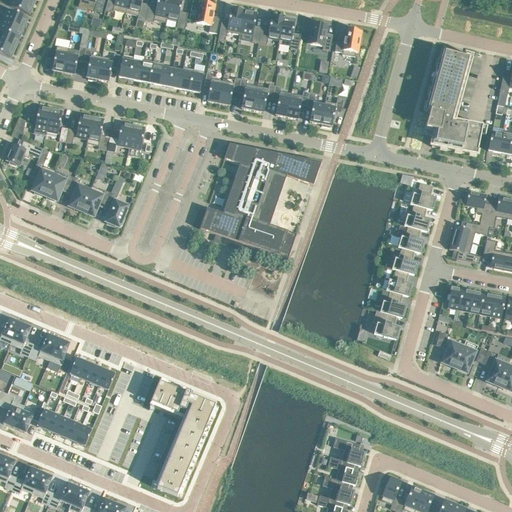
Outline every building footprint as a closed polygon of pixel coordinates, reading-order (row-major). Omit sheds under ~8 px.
[(21,0),(13,0),(10,8),(28,15),(30,10),(31,11),(34,5),(21,0)] [(83,0),(83,2),(96,5),(94,12),(101,14),(105,0),(83,0)] [(108,0),(105,11),(112,13),(113,11),(125,14),(128,0),(108,0)] [(138,17),(137,20),(144,21),(148,8),(141,6),(142,0),(128,0),(125,14),(138,17)] [(165,24),(166,19),(170,0),(158,0),(156,10),(148,8),(148,6),(148,8),(144,21),(153,23),(154,21),(165,24)] [(188,14),(187,17),(179,15),(182,0),(170,0),(166,19),(178,21),(176,28),(185,30),(188,15),(188,14)] [(199,10),(198,10),(197,17),(196,24),(210,27),(209,33),(216,35),(219,21),(211,20),(214,5),(212,5),(212,3),(203,1),(203,3),(200,3),(199,10)] [(225,41),(226,34),(239,36),(240,34),(244,11),(242,11),(242,9),(234,8),(234,9),(231,9),(228,25),(221,23),(222,21),(218,40),(225,41)] [(9,10),(5,21),(24,29),(26,23),(24,23),(26,18),(9,10)] [(251,43),(258,44),(261,31),(254,30),(257,14),(244,12),(245,11),(244,11),(240,34),(253,36),(251,43)] [(268,32),(261,31),(258,44),(266,46),(267,39),(279,41),(283,19),(271,17),(268,32)] [(290,48),(290,50),(298,52),(301,35),(300,35),(300,38),(292,37),(295,21),(283,19),(279,41),(278,45),(290,48)] [(21,34),(24,29),(5,21),(1,31),(18,38),(20,33),(21,34)] [(313,24),(309,45),(323,47),(322,51),(330,52),(332,38),(325,37),(326,30),(322,29),(323,25),(321,25),(321,23),(314,22),(313,24)] [(81,28),(69,25),(68,31),(79,34),(81,28)] [(81,28),(79,34),(83,34),(80,48),(86,49),(89,35),(90,30),(81,28)] [(342,54),(342,56),(355,58),(355,53),(357,53),(358,47),(359,47),(360,40),(359,40),(361,32),(349,30),(347,41),(337,39),(335,53),(342,54)] [(0,31),(0,42),(15,49),(17,43),(16,43),(18,38),(1,31),(0,31)] [(0,54),(9,58),(11,53),(13,54),(15,49),(0,42),(0,54)] [(62,76),(62,74),(63,74),(67,55),(68,49),(57,47),(52,72),(54,72),(54,74),(62,76)] [(83,63),(86,49),(80,48),(78,57),(67,55),(63,74),(74,76),(77,62),(83,63)] [(96,83),(97,81),(102,58),(91,56),(92,50),(86,49),(83,63),(89,64),(86,79),(88,79),(88,81),(96,83)] [(468,61),(440,53),(424,112),(430,114),(425,130),(434,132),(431,147),(476,156),(482,131),(451,125),(468,61)] [(117,70),(120,56),(114,55),(113,60),(102,58),(97,81),(109,83),(112,68),(117,70)] [(133,59),(123,57),(119,78),(129,80),(133,62),(133,59)] [(143,64),(133,62),(129,80),(139,82),(143,64)] [(163,65),(153,63),(153,66),(149,84),(159,86),(163,68),(163,65)] [(153,66),(143,64),(139,82),(149,84),(153,66)] [(173,70),(163,68),(159,86),(169,88),(173,70)] [(193,71),(183,69),(183,72),(179,90),(189,92),(193,71)] [(183,72),(173,70),(169,88),(179,90),(183,72)] [(204,73),(193,71),(189,92),(200,94),(204,73)] [(511,88),(511,72),(510,82),(502,80),(499,93),(507,95),(509,88),(511,88)] [(218,105),(223,83),(212,81),(213,74),(207,73),(204,87),(210,88),(207,103),(218,105)] [(223,83),(218,105),(229,107),(232,92),(238,94),(241,80),(235,79),(234,85),(223,83)] [(252,112),(256,93),(245,91),(247,81),(241,80),(238,94),(244,95),(241,109),(252,112)] [(267,99),(272,100),(275,87),(269,86),(267,95),(256,93),(252,112),(264,114),(267,99)] [(281,88),(275,87),(272,100),(278,102),(275,116),(287,118),(290,100),(279,98),(281,88)] [(301,102),(290,100),(287,118),(298,121),(301,106),(307,107),(309,94),(303,92),(301,102)] [(315,95),(309,94),(307,107),(312,108),(309,123),(321,125),(324,107),(313,105),(315,95)] [(330,129),(330,127),(332,128),(335,113),(341,114),(343,100),(337,99),(336,105),(325,103),(324,107),(321,125),(321,128),(330,129)] [(32,115),(29,128),(35,130),(46,132),(51,110),(39,108),(37,116),(32,115)] [(51,110),(46,132),(58,134),(62,113),(51,110)] [(501,120),(502,112),(496,110),(494,119),(501,120)] [(87,140),(91,118),(80,116),(76,138),(87,140)] [(92,119),(91,118),(87,140),(86,145),(98,147),(104,121),(100,120),(100,119),(93,117),(92,119)] [(118,146),(129,148),(133,127),(121,124),(118,140),(117,146),(118,146)] [(133,127),(129,148),(140,151),(145,129),(133,127)] [(17,129),(13,138),(19,140),(22,141),(24,131),(17,129)] [(62,129),(59,142),(65,144),(68,130),(62,129)] [(68,130),(65,144),(72,145),(75,131),(68,130)] [(502,135),(498,153),(508,155),(511,137),(511,136),(511,133),(502,132),(502,135)] [(488,151),(498,153),(502,135),(491,133),(488,151)] [(108,145),(107,152),(116,154),(118,146),(117,146),(118,140),(114,139),(109,138),(108,145)] [(38,160),(42,150),(23,142),(20,148),(14,145),(7,162),(9,163),(8,165),(15,168),(16,166),(18,167),(22,157),(28,159),(30,156),(38,160)] [(200,230),(288,261),(296,236),(269,227),(286,178),(313,187),(321,164),(286,157),(253,151),(229,146),(224,160),(239,166),(223,215),(207,210),(200,230)] [(50,147),(46,159),(53,161),(58,149),(50,147)] [(43,166),(37,164),(30,179),(31,179),(32,176),(38,179),(32,192),(34,193),(34,195),(42,198),(43,196),(44,197),(55,172),(43,167),(43,166)] [(55,172),(44,197),(46,198),(45,200),(54,203),(55,201),(57,202),(62,189),(68,191),(74,179),(68,176),(55,171),(55,172)] [(400,184),(410,186),(412,178),(402,176),(400,184)] [(74,179),(68,191),(75,194),(69,207),(81,212),(92,188),(91,187),(89,192),(78,187),(80,181),(74,179)] [(413,206),(426,210),(432,212),(435,201),(429,199),(432,188),(420,184),(416,196),(413,194),(410,205),(413,206)] [(104,192),(92,188),(81,212),(93,217),(99,204),(105,207),(111,194),(104,191),(104,192)] [(117,197),(111,194),(105,207),(111,209),(106,223),(107,223),(106,225),(114,229),(115,227),(119,228),(119,226),(121,227),(124,220),(122,219),(127,207),(115,202),(117,197)] [(479,227),(486,228),(491,205),(484,204),(486,197),(468,194),(466,205),(476,207),(475,214),(481,215),(479,226),(479,227)] [(497,206),(491,205),(486,228),(489,229),(493,230),(496,218),(506,220),(510,202),(498,200),(497,206)] [(423,221),(426,210),(413,206),(410,217),(407,216),(404,227),(407,228),(420,232),(426,233),(429,222),(423,221)] [(489,229),(486,228),(479,227),(479,226),(466,223),(464,229),(457,228),(454,239),(472,244),(475,234),(487,237),(489,229)] [(417,242),(420,232),(407,228),(404,239),(401,238),(398,249),(401,250),(414,253),(420,255),(423,244),(417,242)] [(469,254),(472,244),(454,239),(451,251),(458,253),(455,260),(479,265),(480,258),(469,254)] [(503,270),(506,254),(494,251),(496,242),(486,240),(482,261),(491,262),(490,267),(503,270)] [(395,271),(408,275),(414,276),(417,265),(411,264),(414,253),(401,250),(398,260),(395,259),(392,270),(395,271)] [(511,254),(506,254),(503,270),(511,271),(511,254)] [(386,292),(389,293),(402,296),(408,298),(411,287),(405,285),(408,275),(395,271),(392,282),(389,281),(386,292)] [(265,287),(277,289),(279,277),(267,276),(265,287)] [(194,293),(198,283),(183,278),(179,288),(194,293)] [(458,310),(462,291),(457,290),(457,289),(452,288),(451,289),(447,307),(458,310)] [(469,312),(473,292),(467,291),(467,292),(462,291),(458,310),(469,312)] [(480,314),(483,295),(478,294),(479,293),(473,292),(469,312),(480,314)] [(399,307),(402,296),(389,293),(386,303),(383,302),(380,313),(402,319),(405,308),(399,307)] [(483,295),(480,314),(490,316),(494,296),(489,295),(488,296),(483,295)] [(494,296),(490,316),(501,318),(505,300),(499,299),(500,297),(494,296)] [(402,319),(380,313),(376,312),(373,324),(376,325),(374,335),(396,341),(399,330),(393,328),(396,318),(402,319)] [(0,331),(0,341),(10,346),(20,323),(9,319),(3,333),(0,331)] [(20,323),(10,346),(21,350),(20,355),(28,358),(33,345),(25,342),(31,328),(20,323)] [(448,336),(439,333),(436,347),(444,349),(448,336)] [(33,345),(28,358),(36,362),(38,357),(49,362),(59,340),(47,335),(42,349),(33,345)] [(59,340),(49,362),(60,367),(58,371),(67,374),(72,362),(64,358),(70,344),(59,340)] [(442,364),(454,369),(463,348),(451,343),(442,364)] [(463,348),(454,369),(466,374),(475,353),(463,348)] [(387,349),(385,354),(398,358),(399,352),(387,349)] [(482,365),(487,352),(481,349),(475,362),(482,365)] [(378,357),(381,358),(389,361),(391,357),(380,352),(378,357)] [(494,355),(487,352),(482,365),(489,368),(494,355)] [(77,359),(69,376),(79,380),(86,363),(77,359)] [(499,387),(507,367),(495,362),(487,382),(499,387)] [(86,363),(79,380),(89,384),(96,367),(86,363)] [(96,367),(89,384),(98,388),(105,371),(96,367)] [(511,390),(511,368),(507,367),(499,387),(511,393),(511,390)] [(105,371),(98,388),(108,392),(115,375),(105,371)] [(159,384),(151,404),(178,415),(179,410),(185,413),(188,407),(191,408),(157,490),(177,498),(215,408),(190,397),(190,395),(186,393),(185,394),(159,384)] [(7,395),(2,408),(9,411),(3,425),(14,429),(22,412),(24,407),(18,405),(13,402),(14,398),(7,395)] [(22,412),(14,429),(26,434),(31,420),(39,423),(40,419),(44,411),(36,408),(33,416),(28,414),(22,412)] [(40,419),(37,428),(47,432),(54,415),(44,411),(40,419)] [(54,415),(47,432),(56,436),(63,419),(54,415)] [(63,419),(56,436),(65,439),(72,423),(63,419)] [(72,423),(65,439),(75,443),(82,426),(72,423)] [(82,426),(75,443),(84,448),(92,431),(82,426)] [(335,439),(333,448),(344,451),(341,461),(341,462),(354,466),(358,467),(360,468),(364,455),(362,454),(358,453),(360,446),(335,439)] [(4,457),(0,467),(0,481),(6,484),(4,489),(12,492),(17,479),(10,476),(15,462),(4,457)] [(330,458),(327,468),(339,471),(336,481),(349,485),(353,486),(355,487),(358,474),(356,474),(352,473),(354,466),(341,462),(341,461),(330,458)] [(17,479),(12,492),(19,495),(21,491),(32,495),(41,473),(30,468),(24,482),(17,479)] [(41,473),(32,495),(43,500),(41,504),(49,507),(54,495),(47,492),(52,478),(41,473)] [(325,478),(322,487),(331,489),(328,499),(328,500),(330,500),(339,503),(344,504),(343,505),(347,506),(349,506),(353,494),(351,493),(347,492),(349,485),(336,481),(325,478)] [(385,490),(381,501),(391,506),(390,510),(394,511),(395,511),(401,500),(395,497),(401,484),(390,479),(387,485),(386,485),(384,490),(385,490)] [(54,495),(49,507),(56,510),(60,502),(70,506),(78,488),(67,484),(61,498),(54,495)] [(70,506),(68,511),(71,511),(89,511),(91,510),(83,507),(89,493),(78,488),(70,506)] [(401,500),(395,511),(402,511),(403,511),(406,511),(414,511),(423,493),(412,488),(406,502),(401,500)] [(423,493),(414,511),(430,511),(427,511),(433,497),(423,493)] [(319,497),(317,506),(328,509),(327,511),(344,511),(342,511),(343,505),(344,504),(339,503),(330,500),(328,500),(328,499),(319,497)] [(95,511),(91,510),(89,511),(111,511),(115,504),(104,499),(98,511),(95,511)] [(452,511),(455,506),(444,502),(439,511),(452,511)]
